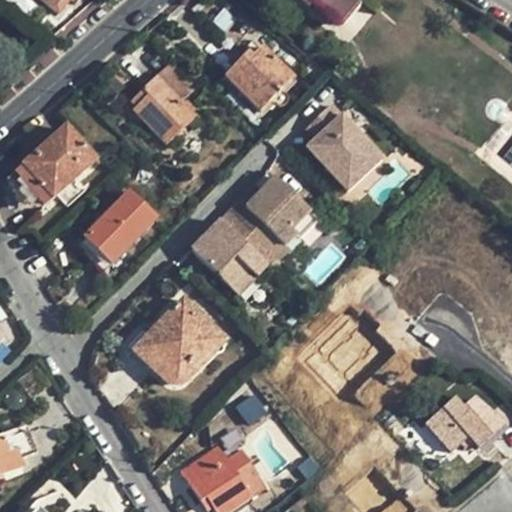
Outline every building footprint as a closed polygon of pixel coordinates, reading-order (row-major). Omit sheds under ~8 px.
[(62,0),(34,0),(52,13),(62,0)] [(57,17),(71,0),(62,0),(52,13),(57,17)] [(294,0),(307,10),(313,3),(339,24),(359,1),(359,0),(294,0)] [(359,1),(339,24),(349,32),(368,9),(359,1)] [(247,54),(225,77),(259,110),(291,78),(262,49),(252,59),(247,54)] [(113,62),(90,82),(113,104),(134,84),(113,62)] [(168,63),(154,77),(194,118),(209,103),(168,63)] [(194,118),(154,77),(134,96),(141,103),(134,109),(132,111),(167,146),(194,118)] [(291,78),(259,110),(266,116),(274,107),(278,107),(282,105),(283,102),(284,98),(284,96),(296,85),(291,78)] [(128,102),(134,109),(141,103),(134,96),(128,102)] [(329,107),(314,120),(324,133),(315,141),(306,149),(347,193),(380,162),(329,107)] [(304,129),(315,141),(324,133),(314,120),(304,129)] [(64,128),(5,180),(19,208),(44,207),(94,162),(64,128)] [(249,214),(238,225),(273,257),(276,260),(285,250),(281,247),(291,236),(295,240),(314,220),(264,172),(251,185),(257,191),(242,207),(249,214)] [(251,185),(236,201),(242,207),(257,191),(251,185)] [(127,194),(76,245),(102,271),(154,221),(127,194)] [(225,212),(232,219),(238,225),(249,214),(242,207),(236,201),(225,212)] [(225,212),(216,222),(223,228),(232,219),(225,212)] [(234,295),(252,278),(246,270),(256,260),(263,266),(273,257),(238,225),(232,219),(223,228),(210,242),(203,235),(188,251),(234,295)] [(223,228),(216,222),(203,235),(210,242),(223,228)] [(76,245),(67,255),(93,281),(102,271),(76,245)] [(268,271),(263,266),(256,260),(246,270),(252,278),(258,283),(268,271)] [(181,300),(163,318),(170,324),(144,350),(169,374),(179,375),(204,350),(210,356),(224,342),(181,300)] [(163,318),(138,343),(144,350),(170,324),(163,318)] [(184,381),(210,356),(204,350),(179,375),(169,374),(144,350),(137,357),(165,383),(170,385),(175,385),(180,384),(184,381)] [(28,375),(17,384),(26,394),(37,385),(28,375)] [(450,453),(458,446),(468,438),(472,444),(488,430),(500,420),(498,417),(482,400),(473,391),(462,401),(458,395),(424,425),(450,453)] [(491,392),(482,400),(498,417),(507,409),(491,392)] [(494,437),(488,430),(472,444),(478,451),(494,437)] [(218,440),(225,455),(242,447),(236,432),(218,440)] [(462,451),(472,444),(468,438),(458,446),(462,451)] [(0,475),(22,467),(16,451),(7,454),(2,440),(0,440),(0,475)] [(216,448),(181,471),(200,499),(206,496),(213,507),(216,511),(226,511),(263,488),(239,451),(225,461),(216,448)] [(399,497),(387,507),(366,480),(349,494),(363,511),(407,511),(409,511),(399,497)] [(206,496),(200,499),(207,510),(213,507),(206,496)]
